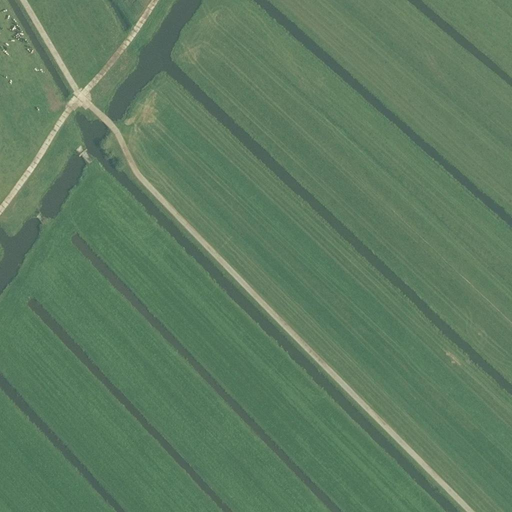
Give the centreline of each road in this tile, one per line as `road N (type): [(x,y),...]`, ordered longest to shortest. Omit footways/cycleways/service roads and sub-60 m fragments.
road 1 (track): [(474,511),(140,178),(22,0)]
road 2 (track): [(155,0),(0,211)]
